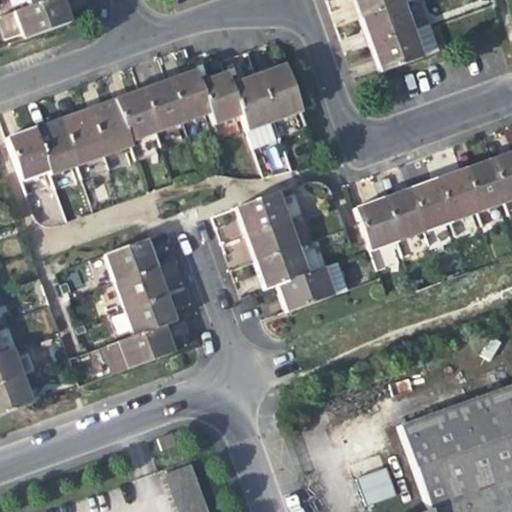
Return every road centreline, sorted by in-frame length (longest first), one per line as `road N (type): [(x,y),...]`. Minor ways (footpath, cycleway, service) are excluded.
road 1 (residential): [(296,0),(361,138),(380,140),(511,92)]
road 2 (residential): [(223,385),(0,468)]
road 3 (residential): [(184,215),(230,343),(223,385)]
road 4 (residential): [(127,40),(265,0)]
road 5 (residential): [(0,87),(127,40)]
road 6 (residential): [(223,385),(268,511)]
